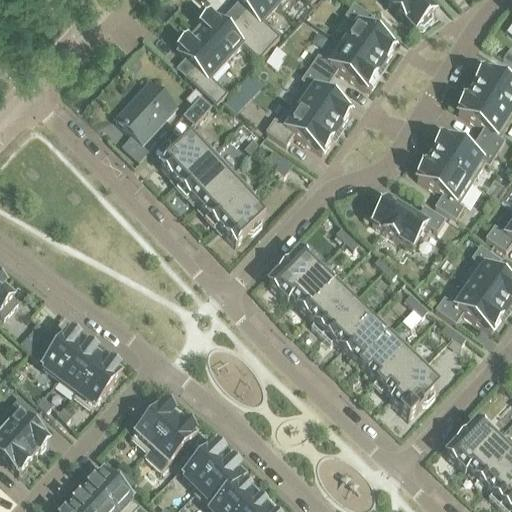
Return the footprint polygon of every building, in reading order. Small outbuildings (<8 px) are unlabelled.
[(262,28),(277,11),(265,0),(228,0),(244,14),(236,24),(268,54),(278,43),(262,28)] [(317,0),(265,0),(277,11),(280,14),(281,14),(293,0),(300,0),(309,9),(317,0)] [(434,17),(417,0),(384,0),(382,3),(404,27),(413,36),(417,33),(422,35),(432,26),(431,20),(434,17)] [(393,54),(365,35),(372,24),(352,10),(344,22),(352,27),(339,46),(338,48),(379,75),(384,67),(384,68),(392,56),(393,54)] [(268,54),(236,24),(226,34),(210,19),(208,20),(199,30),(199,31),(193,37),(225,68),(241,50),(257,65),(268,54)] [(210,84),(225,68),(193,37),(186,44),(177,54),(176,56),(192,71),(182,82),(215,111),(226,99),(210,84)] [(374,83),(379,75),(338,48),(339,46),(335,44),(321,64),(317,62),(309,74),(328,88),(336,76),(365,95),(366,94),(369,96),(377,85),(374,83)] [(511,70),(511,69),(511,61),(506,57),(501,64),(511,70)] [(349,119),(320,99),(328,88),(309,74),(300,86),(304,89),(290,109),(335,139),(340,132),(348,120),(349,119)] [(511,86),(508,92),(483,77),(482,78),(475,90),(470,98),(511,125),(511,123),(511,86)] [(141,151),(174,114),(148,90),(114,126),(124,136),(117,144),(122,150),(130,141),(141,151)] [(499,144),(511,125),(470,98),(465,106),(465,105),(457,117),(458,117),(457,119),(482,134),(475,147),(495,160),(503,147),(499,144)] [(193,132),(209,114),(199,104),(182,122),(193,132)] [(335,139),(290,109),(277,128),(273,125),(265,137),(285,151),(292,140),(321,160),(322,158),(322,159),(330,147),(329,147),(335,139)] [(177,191),(213,157),(195,137),(158,171),(169,183),(177,190),(177,191)] [(495,160),(475,147),(467,158),(442,143),(441,144),(433,156),(434,156),(429,164),(470,190),(483,169),(487,172),(495,160)] [(196,211),(232,177),(213,157),(177,191),(177,190),(174,193),(174,194),(185,205),(187,202),(196,211)] [(277,170),(282,164),(272,157),(267,163),(277,170)] [(282,183),(291,170),(282,164),(277,170),(273,177),(282,183)] [(458,210),(470,190),(429,164),(424,172),(416,183),(417,184),(416,185),(441,201),(434,213),(454,225),(462,213),(458,210)] [(244,204),(245,205),(252,198),(251,197),(232,177),(196,211),(205,221),(215,231),(244,204)] [(261,226),(263,224),(245,205),(244,204),(215,231),(216,232),(223,240),(233,252),(247,239),(252,239),(260,231),(261,226)] [(436,238),(443,225),(423,212),(415,224),(386,206),(383,210),(378,210),(371,221),(373,226),(372,229),(383,236),(383,237),(397,246),(410,254),(425,231),(436,238)] [(511,220),(500,237),(493,232),(484,244),(504,258),(511,247),(511,220)] [(334,240),(343,249),(348,243),(339,235),(334,240)] [(357,251),(348,243),(343,249),(351,257),(357,251)] [(511,292),(491,278),(499,266),(479,252),(470,264),(474,266),(459,287),(463,290),(464,289),(505,317),(510,310),(511,307),(511,292)] [(315,277),(314,276),(297,260),(286,270),(277,280),(267,291),(285,308),(315,277)] [(388,270),(379,262),(374,268),(382,276),(388,270)] [(333,293),(333,294),(340,287),(339,286),(322,270),(321,269),(314,276),(315,277),(285,308),(285,309),(288,306),(305,322),(333,293)] [(396,279),(388,270),(382,276),(391,284),(396,279)] [(12,302),(3,294),(4,293),(0,288),(0,320),(3,324),(17,309),(11,304),(12,302)] [(505,317),(464,289),(463,290),(450,309),(443,304),(434,316),(454,330),(462,318),(490,338),(491,337),(499,325),(505,317)] [(320,341),(349,310),(333,294),(333,293),(305,322),(313,329),(310,332),(320,341)] [(418,308),(409,300),(403,306),(412,314),(418,308)] [(427,317),(418,308),(412,314),(421,323),(427,317)] [(367,327),(366,326),(349,310),(320,341),(329,351),(332,348),(340,355),(367,327)] [(387,340),(387,339),(371,323),(370,322),(366,326),(367,327),(340,355),(357,371),(356,372),(357,372),(387,340)] [(455,337),(445,331),(440,338),(450,345),(455,337)] [(374,389),(408,353),(391,336),(390,336),(387,339),(387,340),(357,372),(366,381),(366,380),(374,388),(374,389)] [(460,352),(465,344),(455,337),(450,345),(460,352)] [(66,338),(40,373),(58,387),(84,351),(66,338)] [(34,351),(25,343),(19,350),(27,358),(34,351)] [(36,366),(43,359),(34,351),(27,358),(36,366)] [(84,351),(58,387),(74,399),(75,400),(102,364),(84,351)] [(419,376),(420,377),(426,370),(426,369),(408,353),(374,389),(383,397),(391,404),(392,405),(419,376)] [(74,399),(72,403),(90,417),(120,378),(102,364),(75,400),(74,399)] [(433,402),(433,397),(437,393),(420,377),(419,376),(392,405),(391,404),(388,407),(389,408),(398,416),(398,417),(407,426),(416,417),(415,416),(420,411),(425,411),(433,402)] [(36,420),(18,403),(9,413),(10,413),(0,423),(0,434),(32,464),(37,459),(47,449),(48,448),(27,429),(36,420)] [(51,411),(43,404),(42,403),(36,411),(45,419),(51,411)] [(146,459),(178,425),(164,412),(161,410),(151,421),(148,417),(137,429),(141,432),(130,444),(145,459),(146,459)] [(64,429),(71,422),(63,414),(62,414),(56,421),(64,429)] [(465,476),(499,440),(481,423),(464,441),(455,450),(455,451),(444,462),(463,479),(466,476),(465,476)] [(159,478),(194,440),(178,425),(146,459),(145,459),(142,462),(159,478)] [(32,464),(0,434),(0,465),(17,481),(18,480),(28,470),(27,470),(32,464)] [(511,461),(511,452),(499,440),(465,476),(466,476),(481,491),(483,493),(511,461)] [(196,497),(228,467),(212,451),(181,481),(195,496),(196,497)] [(497,511),(511,496),(511,461),(483,493),(490,500),(488,503),(497,511)] [(212,511),(240,485),(240,486),(244,483),(228,467),(196,497),(195,496),(192,500),(203,511),(212,511)] [(119,472),(112,479),(121,487),(127,480),(119,472)] [(138,511),(101,477),(92,486),(85,493),(105,511),(138,511)] [(127,480),(121,487),(129,495),(136,488),(127,480)] [(243,511),(255,501),(240,486),(240,485),(212,511),(243,511)] [(105,511),(85,493),(84,494),(77,502),(70,510),(72,511),(105,511)] [(511,511),(511,496),(497,511),(511,511)] [(272,511),(264,503),(260,506),(255,501),(243,511),(272,511)]
